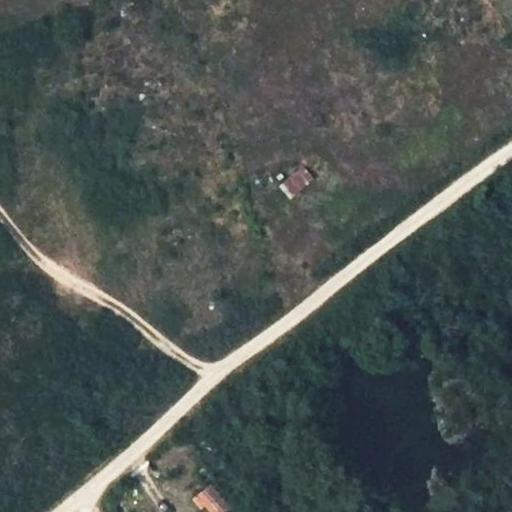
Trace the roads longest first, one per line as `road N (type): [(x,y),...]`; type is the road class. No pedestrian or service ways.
road 1 (track): [(60,511),(232,364),(511,152)]
road 2 (track): [(232,364),(56,275),(0,218)]
